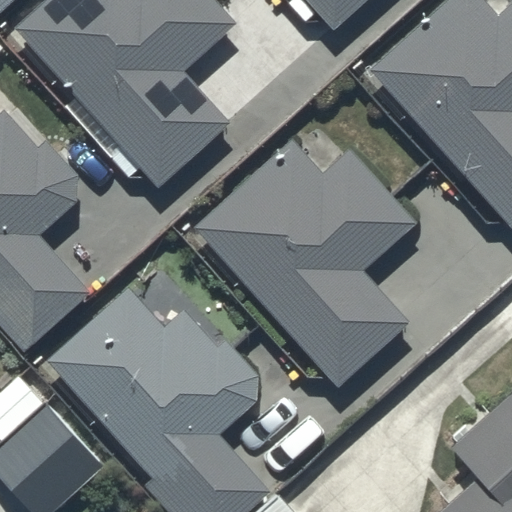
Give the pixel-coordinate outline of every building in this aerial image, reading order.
[(0,0),(0,21),(23,0),(0,0)] [(53,0),(16,34),(160,195),(236,127),(191,77),(243,31),(214,0),(53,0)] [(296,0),(288,8),(306,27),(316,18),(335,39),(377,0),(296,0)] [(454,0),(371,75),(511,233),(511,12),(503,21),(484,0),(454,0)] [(0,329),(25,357),(92,298),(44,243),(95,198),(46,143),(38,150),(6,113),(0,118),(0,329)] [(294,141),(193,234),(341,394),(414,327),(367,275),(417,229),(348,154),(326,175),(294,141)] [(132,290),(46,365),(150,484),(146,487),(168,511),(255,511),(275,494),(226,438),(272,397),(227,345),(221,351),(187,312),(167,330),(132,290)] [(60,511),(107,471),(46,401),(0,441),(0,481),(26,511),(60,511)] [(511,511),(511,403),(487,427),(475,415),(443,445),(480,484),(449,511),(511,511)] [(294,511),(281,497),(263,511),(294,511)]
